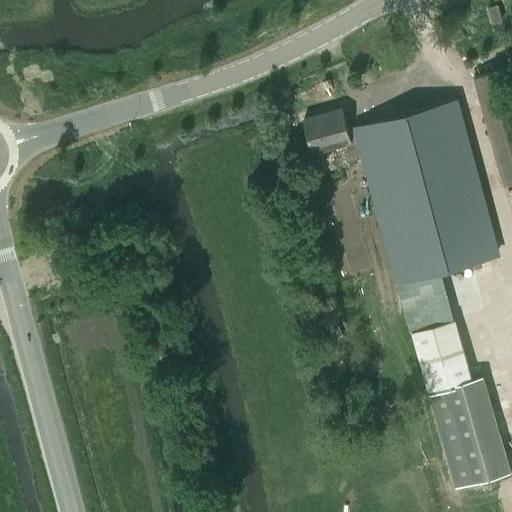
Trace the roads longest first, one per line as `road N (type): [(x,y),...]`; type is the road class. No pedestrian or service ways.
road 1 (unclassified): [(2,146),(212,84),(305,46),(384,0)]
road 2 (tertiary): [(73,511),(0,245)]
